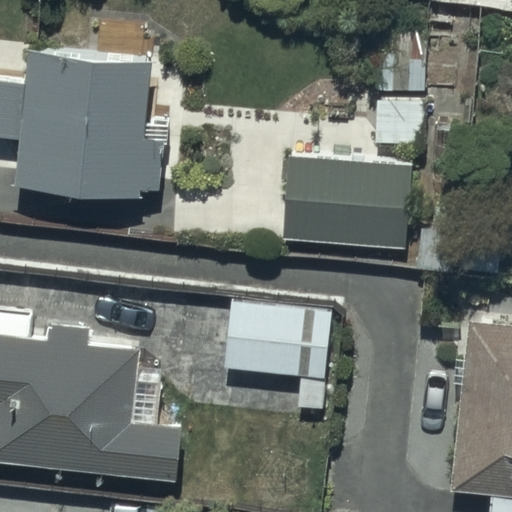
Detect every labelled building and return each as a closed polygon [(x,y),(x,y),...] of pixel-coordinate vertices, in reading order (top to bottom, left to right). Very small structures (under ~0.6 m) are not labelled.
[(429,16),(381,17),(382,76),(430,75),(429,16)] [(146,56),(24,51),(14,188),(140,193),(146,56)] [(432,88),(378,87),(377,126),(431,127),(432,88)] [(413,146),(291,137),(286,224),(407,231),(413,146)] [(233,285),(227,350),(306,357),(303,392),(322,394),(325,360),(330,361),(336,294),(233,285)] [(511,511),(511,305),(477,301),(458,470),(497,475),(492,511),(511,511)] [(44,331),(0,327),(0,459),(173,472),(177,417),(126,413),(131,340),(84,337),(85,319),(45,316),(44,331)]
